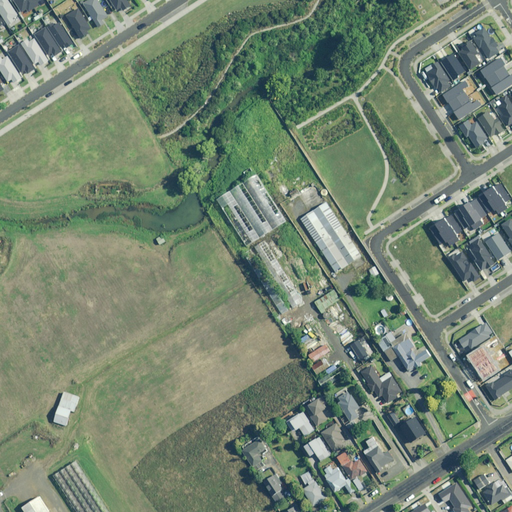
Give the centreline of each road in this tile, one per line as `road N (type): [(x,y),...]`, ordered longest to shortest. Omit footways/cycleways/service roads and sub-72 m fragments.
road 1 (residential): [(470,175),(404,65),(490,0)]
road 2 (residential): [(470,175),(374,241),(428,332)]
road 3 (residential): [(0,116),(178,0)]
road 4 (tertiary): [(366,511),(492,430)]
